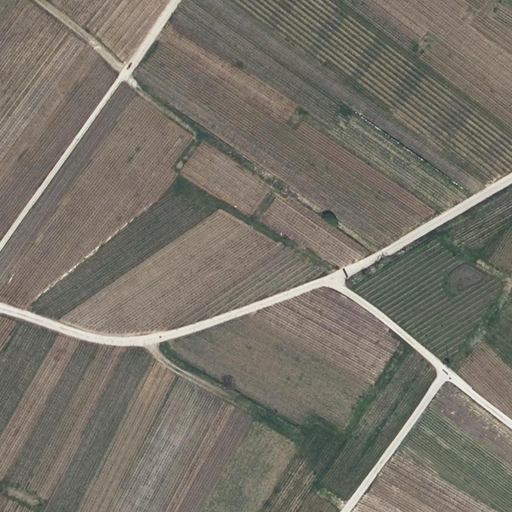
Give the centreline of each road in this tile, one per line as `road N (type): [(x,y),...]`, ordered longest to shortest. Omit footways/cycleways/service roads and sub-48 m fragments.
road 1 (track): [(0,309),(99,340),(154,338),(328,280),(511,178)]
road 2 (track): [(0,248),(176,0)]
road 3 (track): [(511,424),(328,280)]
road 4 (track): [(446,371),(347,511)]
